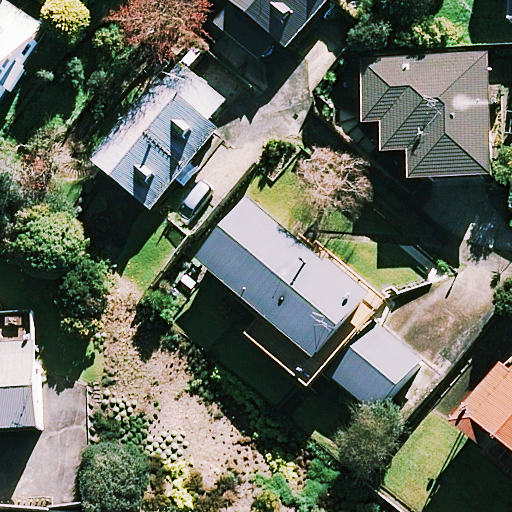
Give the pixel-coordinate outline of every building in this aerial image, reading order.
[(0,0),(0,99),(45,24),(5,0),(0,0)] [(100,0),(82,0),(93,9),(100,0)] [(332,0),(222,0),(209,15),(269,70),(332,0)] [(495,175),(490,53),(365,58),(362,84),(343,80),(341,97),(365,96),(366,121),(384,120),(386,151),(412,150),(413,179),(495,175)] [(225,132),(164,76),(93,154),(154,210),(225,132)] [(371,295),(251,195),(199,259),(319,358),(371,295)] [(421,362),(381,330),(340,381),(380,413),(421,362)] [(0,347),(0,430),(50,428),(46,345),(0,347)] [(511,366),(459,420),(503,465),(511,456),(511,366)]
